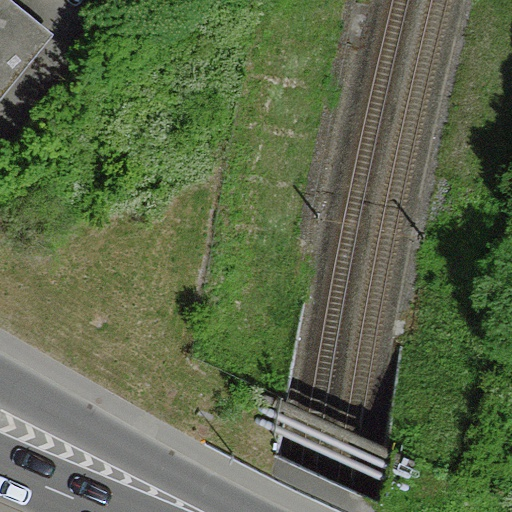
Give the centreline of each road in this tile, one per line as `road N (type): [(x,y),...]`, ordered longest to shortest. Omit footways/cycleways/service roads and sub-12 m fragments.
road 1 (primary): [(247,511),(0,379)]
road 2 (primary): [(124,511),(0,460)]
